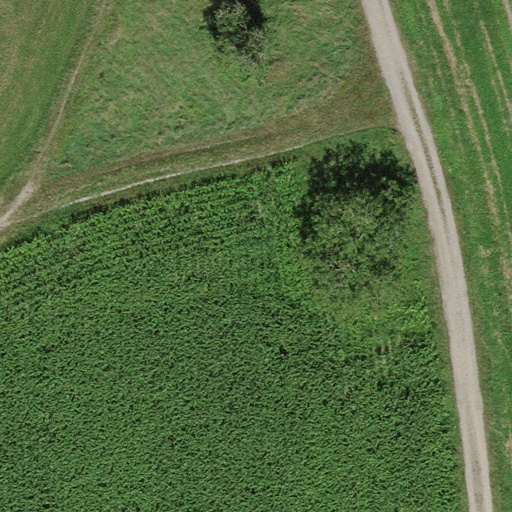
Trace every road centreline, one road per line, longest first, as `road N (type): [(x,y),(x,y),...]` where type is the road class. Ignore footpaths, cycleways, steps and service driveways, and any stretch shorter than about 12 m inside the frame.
road 1 (track): [(382,0),(417,112),(464,321),(478,511)]
road 2 (track): [(417,112),(32,182)]
road 3 (track): [(32,182),(112,0)]
